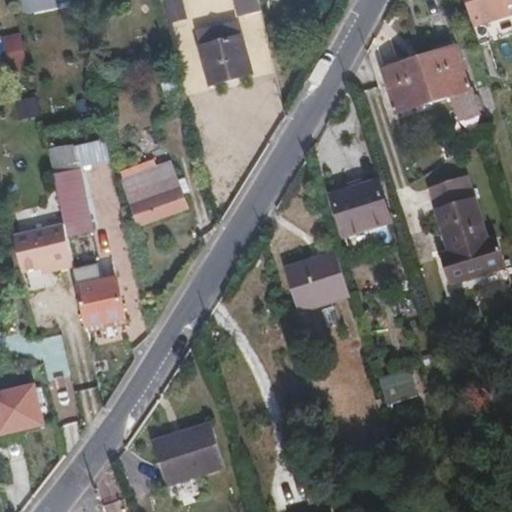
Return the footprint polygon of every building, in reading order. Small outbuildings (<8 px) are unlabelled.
[(261,10),(258,0),(240,0),(244,14),(261,10)] [(511,6),(511,0),(465,0),(471,19),(511,6)] [(241,37),(200,47),(212,84),(251,74),(241,37)] [(467,92),(453,50),(418,61),(431,104),(467,92)] [(431,104),(418,61),(381,73),(394,116),(431,104)] [(172,170),(120,190),(136,234),(188,213),(172,170)] [(437,253),(447,283),(502,265),(492,235),(483,238),(470,197),(468,197),(461,175),(425,186),(446,250),(437,253)] [(81,240),(68,180),(53,183),(65,241),(65,244),(81,240)] [(378,181),(332,196),(344,235),(391,221),(378,181)] [(65,244),(65,241),(16,252),(24,289),(42,285),(56,281),(57,287),(73,283),(72,277),(65,244)] [(349,295),(336,252),(286,268),(299,311),(349,295)] [(100,287),(97,271),(72,277),(73,283),(75,292),(100,287)] [(57,287),(56,281),(42,285),(43,290),(57,287)] [(125,324),(116,283),(100,287),(75,292),(83,333),(125,324)] [(408,366),(380,374),(388,400),(416,391),(408,366)] [(32,388),(0,395),(0,438),(41,428),(32,388)] [(151,435),(166,480),(225,461),(210,416),(151,435)]
